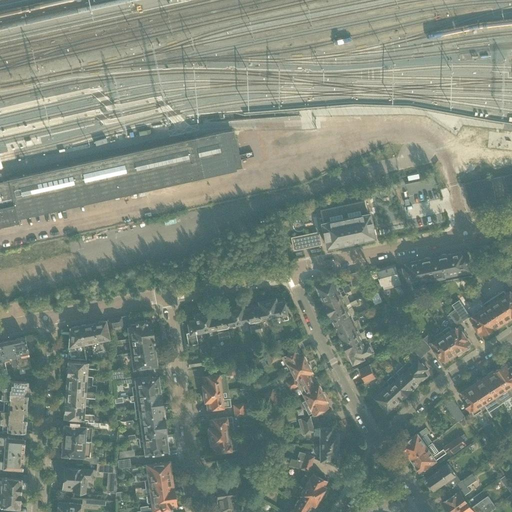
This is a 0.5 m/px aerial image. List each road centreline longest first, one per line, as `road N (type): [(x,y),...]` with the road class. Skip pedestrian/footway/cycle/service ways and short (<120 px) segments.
road 1 (tertiary): [(290,272),(511,230)]
road 2 (residential): [(193,511),(165,295)]
road 3 (residential): [(383,448),(290,272)]
road 4 (residential): [(51,318),(35,511)]
road 5 (residential): [(511,334),(457,372),(383,448)]
road 6 (tertiary): [(165,295),(290,272)]
